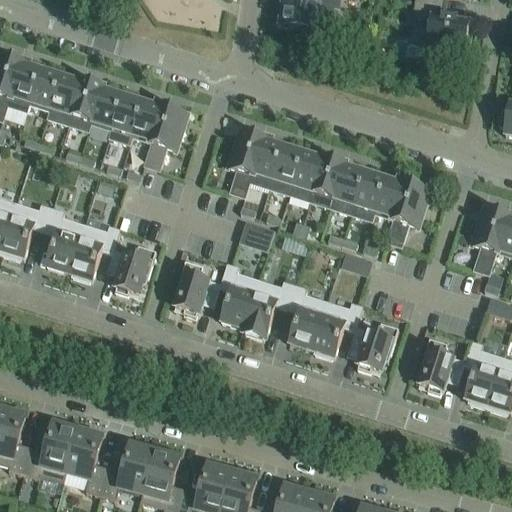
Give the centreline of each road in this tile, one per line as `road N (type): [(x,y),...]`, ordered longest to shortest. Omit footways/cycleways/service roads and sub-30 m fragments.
road 1 (residential): [(511,451),(0,289)]
road 2 (residential): [(478,511),(0,378)]
road 3 (residential): [(470,158),(228,80)]
road 4 (residential): [(228,80),(0,6)]
road 5 (residential): [(501,0),(470,158)]
